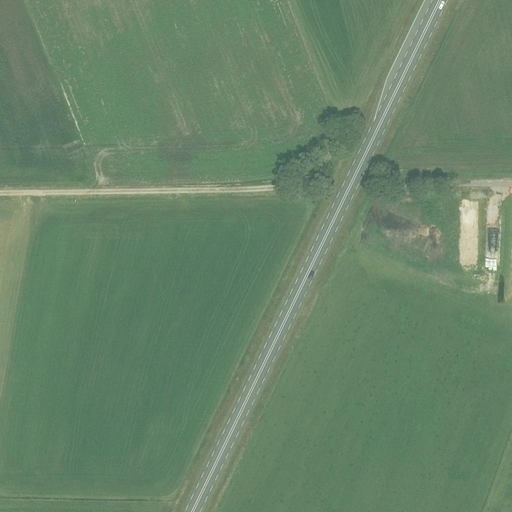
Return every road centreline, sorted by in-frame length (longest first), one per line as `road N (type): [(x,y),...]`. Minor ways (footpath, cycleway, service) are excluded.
road 1 (primary): [(192,511),(440,0)]
road 2 (track): [(0,192),(282,187),(330,166)]
road 3 (unclassified): [(511,183),(380,186)]
